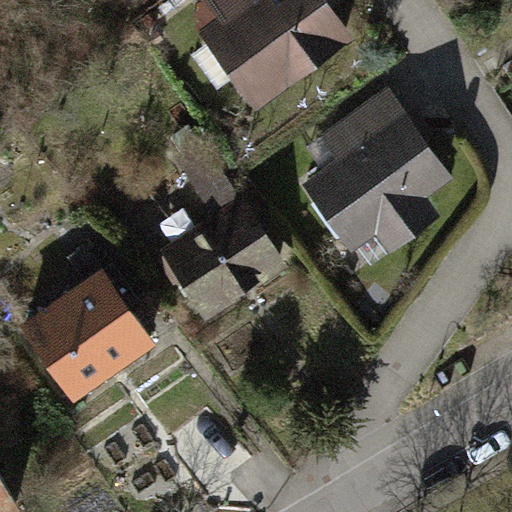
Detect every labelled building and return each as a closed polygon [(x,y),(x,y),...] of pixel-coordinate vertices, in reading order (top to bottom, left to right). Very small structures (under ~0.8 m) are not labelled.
[(382,58),(339,0),(215,0),(202,10),(287,127),(382,58)] [(358,163),(325,183),(384,255),(412,240),(425,253),(481,220),(470,204),(492,186),(414,88),(336,133),(358,163)] [(270,191),(191,237),(238,318),(317,272),(270,191)] [(150,274),(74,325),(125,401),(201,350),(150,274)] [(68,511),(28,432),(0,445),(0,511),(68,511)]
